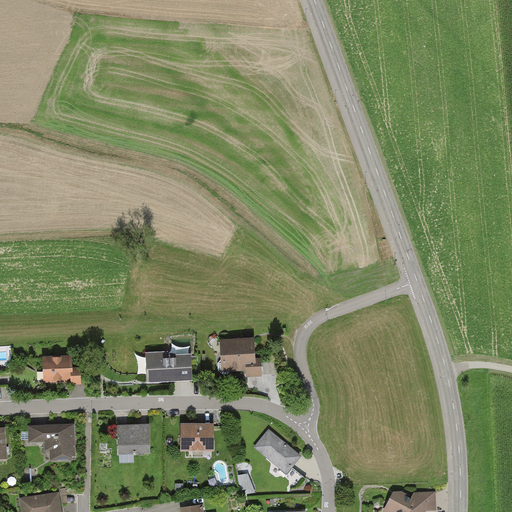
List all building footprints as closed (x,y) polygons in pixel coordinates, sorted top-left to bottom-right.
[(257,341),(222,343),(224,375),(248,373),(248,380),(265,379),(264,361),(258,361),(257,341)] [(147,354),(149,384),(194,381),(192,351),(147,354)] [(44,357),(45,383),(70,382),(73,382),(73,385),(82,384),(81,367),(74,367),(73,356),(44,357)] [(213,423),(182,424),(182,453),(214,452),(213,423)] [(152,426),(119,428),(121,458),(153,456),(152,426)] [(76,428),(30,429),(30,445),(47,445),(48,464),(77,463),(76,428)] [(8,432),(0,432),(0,462),(9,462),(8,432)] [(304,458),(271,432),(255,452),(289,478),(304,458)] [(245,491),(253,490),(252,472),(244,473),(245,491)] [(387,511),(437,511),(437,493),(396,494),(386,511),(387,511)] [(63,511),(61,496),(22,501),(23,511),(63,511)]
